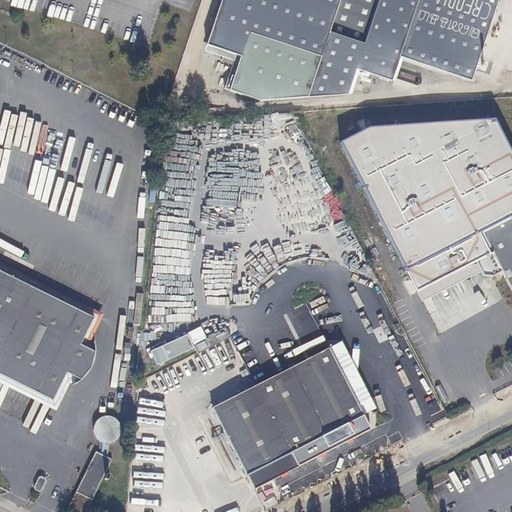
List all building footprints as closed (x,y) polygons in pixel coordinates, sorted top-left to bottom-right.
[(222,0),(206,50),(233,60),(225,95),(260,106),(308,103),(317,78),(331,82),(336,67),(348,69),(373,0),(222,0)] [(471,81),(498,0),(380,0),(368,37),(366,45),(471,81)] [(391,81),(399,57),(366,45),(359,69),(391,81)] [(499,274),(511,297),(511,155),(495,121),(370,129),(340,144),(420,292),(482,261),(489,274),(499,274)] [(34,289),(0,271),(0,278),(94,326),(85,342),(91,347),(90,351),(104,323),(34,289)] [(0,383),(51,409),(59,393),(67,397),(69,393),(73,395),(83,388),(92,378),(97,367),(96,349),(93,350),(90,351),(91,347),(85,342),(94,326),(0,278),(0,383)] [(162,347),(169,363),(195,351),(188,335),(162,347)] [(371,428),(331,348),(208,409),(241,476),(287,453),(294,467),(371,428)] [(0,383),(0,391),(56,420),(67,397),(59,393),(51,409),(0,383)] [(120,431),(120,425),(118,421),(110,417),(106,417),(103,418),(97,423),(94,428),(94,433),(96,437),(101,443),(100,451),(97,451),(77,492),(69,508),(77,511),(87,511),(114,460),(110,457),(111,445),(115,442),(118,439),(120,431)] [(38,502),(43,490),(42,488),(39,487),(35,489),(30,499),(38,502)]
